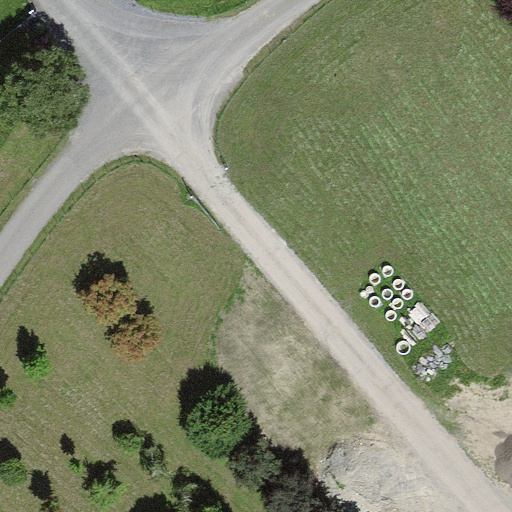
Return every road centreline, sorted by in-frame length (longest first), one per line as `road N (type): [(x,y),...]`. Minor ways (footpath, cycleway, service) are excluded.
road 1 (track): [(490,511),(64,0)]
road 2 (unclassified): [(0,273),(59,183),(149,98),(300,0)]
